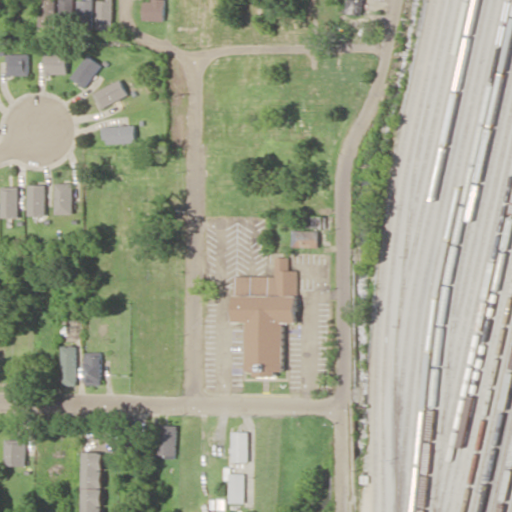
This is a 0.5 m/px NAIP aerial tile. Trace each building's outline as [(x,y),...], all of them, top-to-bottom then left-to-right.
[(40,0),(40,25),(55,25),(55,0),(40,0)] [(72,0),(60,0),(61,12),(73,11),(72,0)] [(78,0),(79,20),(94,21),(94,0),(78,0)] [(114,0),(98,0),(99,29),(114,29),(114,0)] [(144,0),(144,19),(165,20),(166,0),(144,0)] [(361,14),(363,0),(345,0),(344,12),(361,14)] [(46,74),(69,73),(69,52),(46,53),(46,74)] [(8,53),(8,75),(31,74),(30,53),(8,53)] [(103,63),(88,54),(73,78),(88,87),(103,63)] [(101,107),(130,96),(123,79),(95,91),(101,107)] [(137,124),(104,125),(104,143),(138,142),(137,124)] [(58,213),(75,213),(75,182),(57,182),(58,213)] [(47,183),(30,184),(31,215),(48,215),(47,183)] [(20,185),(3,186),(3,217),(21,216),(20,185)] [(305,227),(324,228),(324,215),(305,215),(305,227)] [(319,246),(319,230),(293,229),(292,246),(319,246)] [(275,276),(236,275),(236,322),(248,322),(247,370),(256,370),(256,376),(277,376),(277,370),(285,370),(285,322),(298,322),(298,270),(290,270),(290,257),(276,256),(275,276)] [(63,385),(78,385),(78,345),(62,345),(63,385)] [(85,355),(85,384),(103,384),(102,355),(85,355)] [(179,425),(160,424),(159,456),(178,457),(179,425)] [(250,431),(233,431),(233,461),(250,461),(250,431)] [(27,465),(28,439),(6,439),(6,465),(27,465)] [(84,485),(104,485),(105,451),(84,451),(84,485)] [(246,502),(246,473),(231,472),(231,502),(246,502)] [(104,511),(105,487),(85,487),(84,511),(104,511)]
